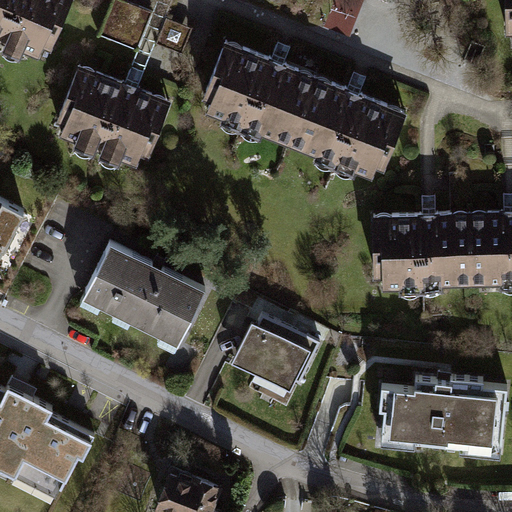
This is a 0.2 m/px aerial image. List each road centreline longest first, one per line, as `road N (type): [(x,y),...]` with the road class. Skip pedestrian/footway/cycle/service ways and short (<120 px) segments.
road 1 (residential): [(281,461),(0,315)]
road 2 (residential): [(486,511),(444,508),(281,461)]
